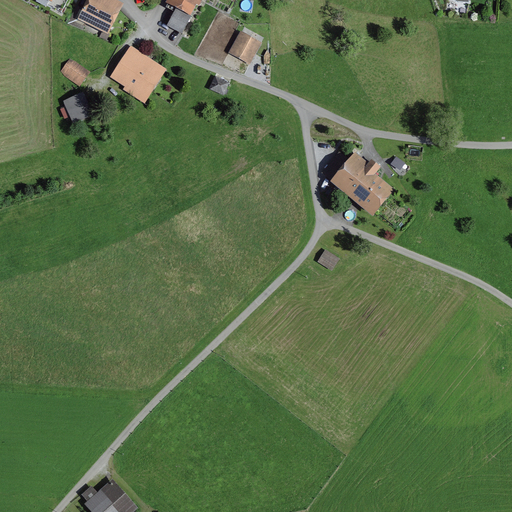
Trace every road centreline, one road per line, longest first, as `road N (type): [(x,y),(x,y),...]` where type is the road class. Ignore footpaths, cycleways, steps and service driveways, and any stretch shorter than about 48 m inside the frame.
road 1 (residential): [(52,511),(116,438),(301,259),(322,223)]
road 2 (residential): [(322,223),(476,280),(511,303)]
road 3 (residential): [(125,0),(175,51),(299,99)]
road 4 (residential): [(299,99),(349,124),(455,143)]
road 5 (residential): [(322,223),(299,99)]
